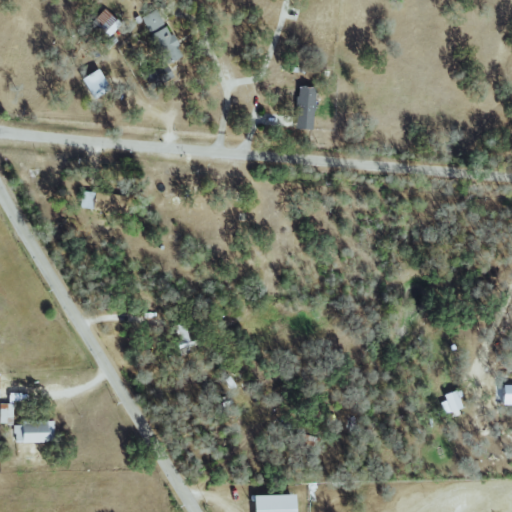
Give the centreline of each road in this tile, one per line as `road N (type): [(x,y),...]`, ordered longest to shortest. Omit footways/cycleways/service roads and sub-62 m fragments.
road 1 (residential): [(511,178),(0,131)]
road 2 (residential): [(194,511),(0,193)]
